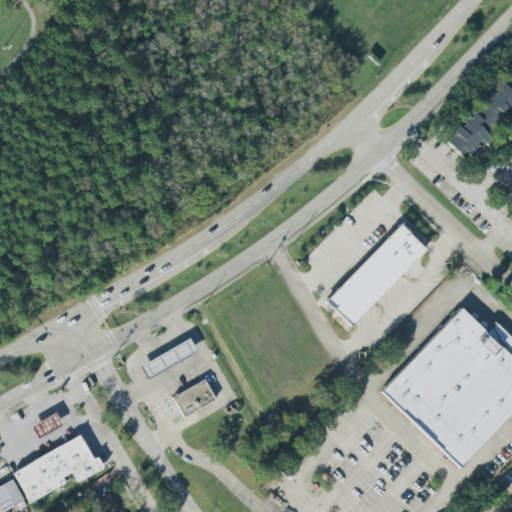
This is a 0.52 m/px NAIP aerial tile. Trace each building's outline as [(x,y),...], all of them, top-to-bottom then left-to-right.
[(441,142),(467,162),(480,144),(481,145),(511,105),(511,106),(511,67),(500,83),(493,78),(458,126),(455,124),(441,142)] [(422,248),(396,223),(322,301),(349,326),(422,248)] [(377,392),(456,468),(511,408),(511,360),(510,359),(511,356),(511,340),(493,322),(484,333),(457,307),(377,392)] [(194,351),(187,338),(137,366),(145,380),(194,351)] [(213,400),(202,379),(169,397),(181,418),(213,400)] [(59,424),(53,413),(29,426),(35,437),(59,424)] [(28,504),(64,483),(61,476),(70,471),(76,480),(101,466),(94,454),(89,457),(76,435),(10,473),(28,504)] [(0,511),(14,504),(17,509),(24,506),(10,479),(0,484),(0,511)] [(122,511),(111,492),(97,499),(104,510),(100,511),(122,511)]
